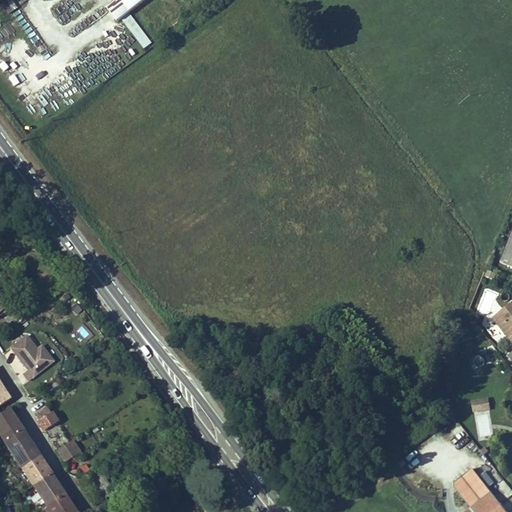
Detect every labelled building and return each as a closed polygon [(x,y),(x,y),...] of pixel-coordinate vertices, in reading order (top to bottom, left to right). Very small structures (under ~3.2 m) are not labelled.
[(145,0),(119,0),(108,9),(118,22),(145,0)] [(511,267),(511,246),(508,244),(501,261),(508,264),(508,265),(511,267)] [(511,302),(493,318),(511,341),(511,302)] [(70,330),(81,343),(90,336),(79,322),(70,330)] [(49,366),(37,350),(26,337),(11,349),(28,371),(23,374),(29,381),(49,366)] [(53,362),(41,347),(37,350),(49,366),(53,362)] [(0,405),(9,400),(0,385),(0,405)] [(471,400),(473,413),(490,409),(488,397),(471,400)] [(41,460),(22,431),(17,434),(17,433),(13,435),(7,426),(16,421),(8,409),(0,414),(0,433),(34,486),(51,475),(46,467),(37,473),(32,466),(41,460)] [(58,422),(51,413),(50,413),(48,409),(36,416),(38,421),(38,422),(44,431),(58,422)] [(485,416),(485,421),(477,422),(477,437),(491,437),(491,415),(485,416)] [(22,431),(16,421),(7,426),(13,435),(17,433),(17,434),(22,431)] [(79,452),(73,441),(58,450),(64,461),(79,452)] [(46,467),(41,460),(32,466),(37,473),(46,467)] [(114,494),(102,472),(99,465),(89,472),(104,500),(114,494)] [(506,511),(473,469),(454,483),(454,488),(471,509),(466,511),(506,511)] [(64,496),(51,475),(34,486),(48,507),(64,496)] [(74,511),(64,496),(48,507),(41,511),(74,511)]
